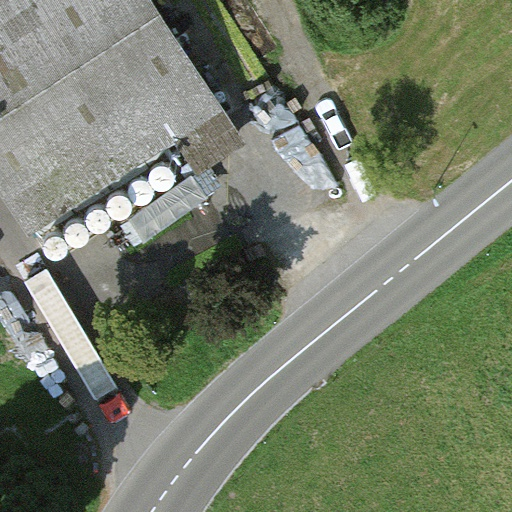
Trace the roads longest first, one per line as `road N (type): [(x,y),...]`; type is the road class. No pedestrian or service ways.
road 1 (secondary): [(156,511),(206,447),(293,363),(511,183)]
road 2 (track): [(280,0),(404,271)]
